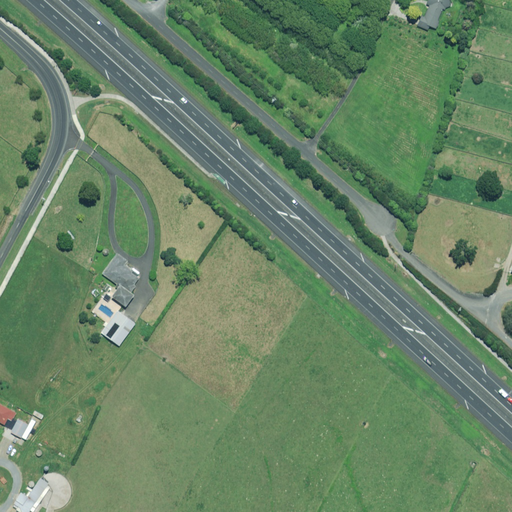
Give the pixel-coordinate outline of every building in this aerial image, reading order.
[(429,0),(428,5),(430,6),(426,15),(422,13),(417,26),(435,34),(444,13),(447,9),(453,6),(449,0),(429,0)] [(103,274),(120,286),(111,298),(127,309),(136,296),(133,293),(142,280),(132,272),(133,270),(125,265),(128,261),(117,253),(103,274)] [(136,325),(118,312),(102,333),(120,346),(136,325)] [(0,404),(0,422),(6,425),(9,420),(13,422),(17,413),(0,404)] [(29,425),(19,420),(12,433),(26,440),(31,431),(27,429),(29,425)] [(52,487),(39,479),(36,484),(32,481),(29,486),(32,489),(27,497),(22,493),(15,505),(19,508),(16,511),(17,511),(30,511),(37,503),(40,505),(52,487)]
